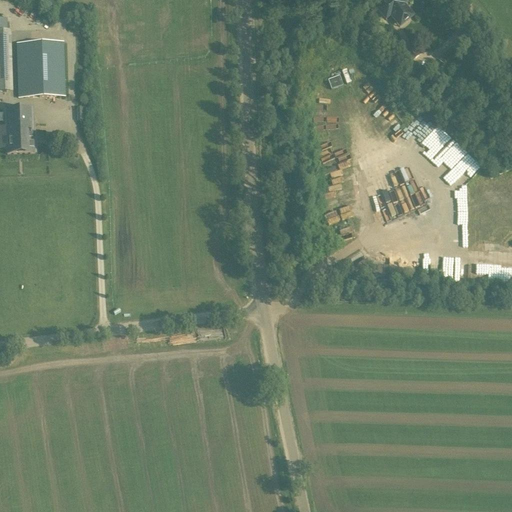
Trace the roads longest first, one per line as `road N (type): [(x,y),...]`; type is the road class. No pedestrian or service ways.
road 1 (unclassified): [(264,310),(244,0)]
road 2 (unclassified): [(0,346),(264,310)]
road 3 (unclassified): [(305,511),(264,310)]
